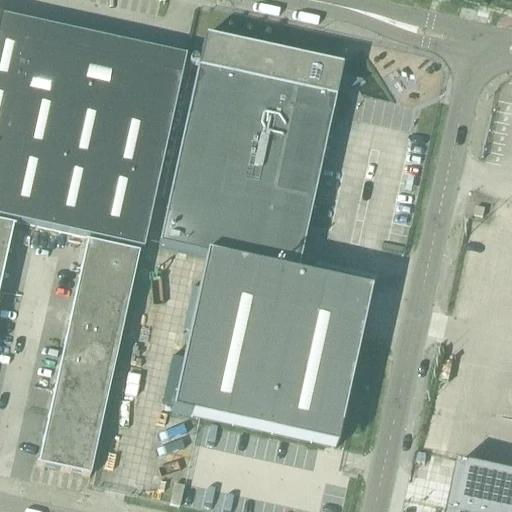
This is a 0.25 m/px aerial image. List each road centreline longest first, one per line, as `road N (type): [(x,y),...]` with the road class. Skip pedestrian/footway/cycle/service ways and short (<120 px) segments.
road 1 (unclassified): [(373,511),(484,43)]
road 2 (unclassified): [(484,43),(299,0)]
